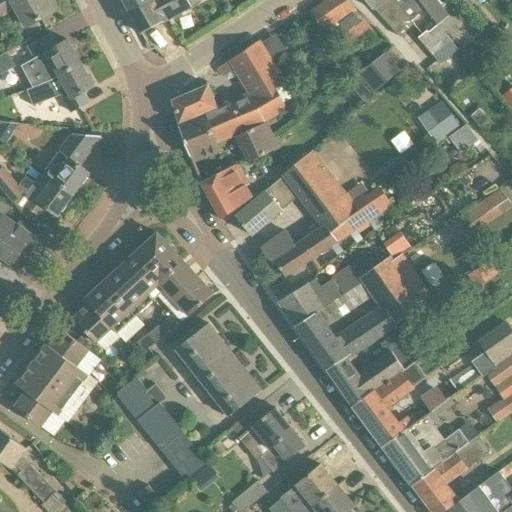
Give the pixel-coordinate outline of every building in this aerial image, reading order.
[(12,0),(0,0),(0,18),(15,11),(25,28),(53,13),(45,0),(15,0),(13,1),(12,0)] [(122,0),(131,15),(158,0),(122,0)] [(158,0),(131,15),(142,35),(170,20),(169,18),(200,0),(158,0)] [(329,0),(311,13),(323,31),(356,9),(349,0),(329,0)] [(414,25),(411,21),(392,0),(364,0),(373,11),(375,9),(400,37),(408,46),(416,40),(408,30),(414,25)] [(392,0),(411,21),(425,10),(416,0),(392,0)] [(447,18),(433,0),(416,0),(425,10),(436,25),(437,26),(447,18)] [(437,26),(436,25),(428,33),(427,31),(418,39),(430,53),(448,39),(437,26)] [(364,36),(356,27),(349,33),(357,42),(364,36)] [(57,47),(50,34),(26,47),(33,61),(38,58),(44,68),(46,67),(52,64),(59,76),(81,64),(68,41),(57,47)] [(273,54),(284,47),(276,35),(265,42),(273,54)] [(457,50),(448,39),(430,53),(440,65),(457,50)] [(285,81),(270,59),(261,45),(260,43),(261,43),(260,42),(217,70),(222,78),(233,71),(247,94),(217,107),(209,88),(210,88),(209,87),(206,88),(207,90),(172,102),(179,124),(205,115),(206,118),(217,145),(234,138),(235,139),(266,124),(286,107),(275,88),(285,81)] [(8,51),(0,55),(0,72),(15,65),(8,51)] [(376,93),(400,72),(385,55),(360,74),(376,93)] [(59,76),(50,81),(26,90),(32,104),(60,92),(72,113),(88,104),(83,94),(94,88),(81,64),(59,76)] [(511,106),(511,85),(502,93),(511,106)] [(437,145),(461,129),(442,102),(419,119),(437,145)] [(206,118),(180,128),(179,128),(193,164),(220,153),(217,145),(206,118)] [(0,129),(1,128),(11,135),(19,124),(0,122),(0,129)] [(274,139),(266,124),(235,139),(249,163),(279,147),(274,139)] [(466,125),(449,138),(458,150),(475,137),(466,125)] [(44,174),(74,195),(89,174),(80,167),(101,137),(73,135),(44,174)] [(278,137),(274,139),(279,147),(283,145),(278,137)] [(345,196),(335,182),(312,153),(311,153),(305,159),(305,158),(236,218),(252,237),(283,211),(282,210),(298,197),(322,229),(326,226),(330,232),(357,211),(352,205),(362,197),(363,198),(366,196),(360,185),(345,196)] [(201,183),(221,220),(242,206),(235,193),(250,185),(238,164),(201,183)] [(3,168),(0,170),(0,188),(12,202),(24,192),(3,168)] [(74,195),(44,174),(36,185),(40,188),(26,208),(39,218),(46,209),(58,217),(74,195)] [(362,197),(352,205),(357,211),(330,232),(326,226),(297,245),(270,262),(273,266),(277,264),(285,277),(345,238),(392,207),(379,187),(363,198),(362,197)] [(511,203),(501,187),(446,225),(460,244),(511,208),(511,203)] [(2,215),(0,217),(0,256),(12,266),(23,252),(29,256),(42,238),(20,222),(17,226),(2,215)] [(270,262),(297,245),(288,232),(262,250),(270,262)] [(138,250),(166,281),(185,264),(157,234),(139,250),(138,250)] [(385,245),(395,259),(410,248),(401,234),(385,245)] [(390,258),(379,266),(362,277),(365,281),(343,296),(315,314),(296,327),(327,371),(346,358),(375,339),(376,341),(396,327),(395,325),(471,272),(461,260),(449,268),(446,264),(434,272),(425,260),(429,257),(419,244),(394,261),(390,258)] [(161,286),(166,281),(138,250),(139,251),(121,267),(153,303),(165,292),(161,286)] [(296,327),(315,314),(343,296),(365,281),(362,277),(379,266),(371,255),(320,287),(314,278),(279,303),(296,327)] [(490,262),(468,276),(477,289),(498,275),(490,262)] [(185,264),(166,281),(161,286),(165,292),(174,301),(198,278),(190,269),(190,268),(189,268),(185,264)] [(153,303),(121,267),(104,283),(104,282),(103,283),(135,319),(153,303)] [(174,301),(189,318),(214,295),(198,278),(174,301)] [(467,285),(462,278),(454,284),(459,291),(467,285)] [(85,300),(90,305),(112,329),(117,335),(135,319),(103,283),(103,284),(85,300)] [(96,344),(112,329),(90,305),(73,320),(96,344)] [(260,389),(258,391),(250,381),(253,380),(243,367),(241,369),(233,359),(235,357),(225,345),(223,347),(216,337),(218,336),(209,324),(176,350),(180,355),(176,357),(188,372),(191,370),(197,377),(194,379),(206,394),(209,392),(215,399),(211,401),(223,416),(226,413),(229,417),(262,391),(260,389)] [(145,354),(166,337),(159,327),(138,344),(145,354)] [(383,343),(391,354),(359,376),(346,358),(327,371),(352,406),(402,371),(403,372),(416,362),(423,357),(411,340),(403,329),(383,343)] [(50,348),(47,345),(17,385),(27,392),(15,408),(41,428),(53,412),(59,416),(66,407),(70,410),(86,389),(82,386),(89,376),(77,368),(89,351),(63,331),(50,348)] [(485,374),(511,355),(511,332),(469,363),(471,364),(461,371),(454,360),(451,362),(440,369),(450,383),(458,394),(480,378),(485,374)] [(511,355),(485,374),(502,399),(487,409),(496,423),(511,412),(511,355)] [(427,379),(416,362),(403,372),(402,371),(352,406),(353,407),(352,408),(382,447),(413,425),(407,417),(397,424),(387,410),(415,389),(414,388),(427,379)] [(198,451),(160,404),(166,399),(155,385),(147,391),(137,379),(116,396),(142,428),(185,482),(208,463),(198,451)] [(422,394),(430,407),(447,396),(439,383),(422,394)] [(413,425),(382,447),(412,487),(460,452),(478,438),(477,437),(468,443),(458,430),(434,448),(433,446),(424,451),(418,443),(431,434),(425,426),(454,404),(450,399),(413,425)] [(261,458),(273,474),(308,445),(295,429),(294,431),(276,409),(253,427),(239,438),(257,461),(261,458)] [(470,438),(479,432),(470,420),(461,426),(470,438)] [(0,461),(12,470),(44,504),(41,507),(46,511),(56,511),(66,502),(56,492),(30,465),(22,473),(15,466),(26,450),(0,429),(0,461)] [(450,510),(460,502),(447,485),(467,470),(466,468),(488,452),(478,438),(460,452),(412,487),(430,511),(445,511),(449,509),(450,510)] [(288,485),(294,491),(287,497),(299,511),(306,511),(339,487),(321,466),(308,476),(305,472),(288,485)] [(231,504),(237,511),(243,511),(267,492),(258,482),(231,504)] [(482,485),(460,502),(450,510),(451,511),(499,511),(502,510),(482,485)] [(148,486),(138,494),(152,511),(161,503),(148,486)] [(339,487),(306,511),(349,511),(355,507),(339,487)]
